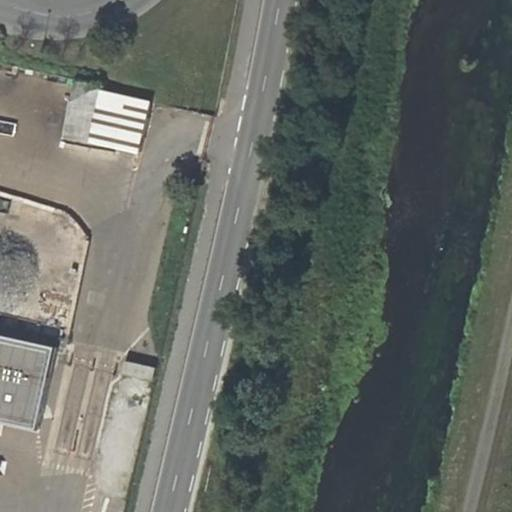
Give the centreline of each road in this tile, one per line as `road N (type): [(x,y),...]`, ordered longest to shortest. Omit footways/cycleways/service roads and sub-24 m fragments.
road 1 (tertiary): [(170,511),(280,0)]
road 2 (track): [(511,324),(468,511)]
